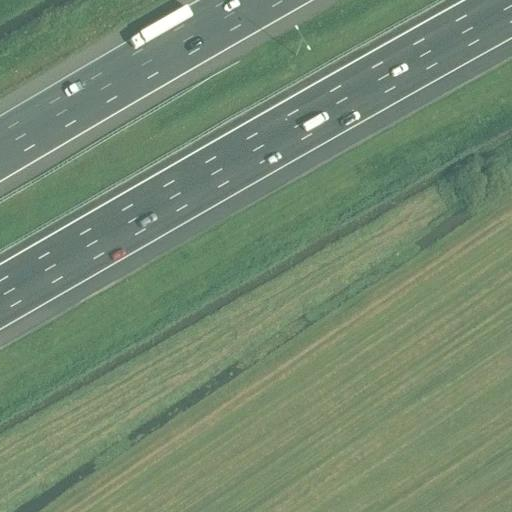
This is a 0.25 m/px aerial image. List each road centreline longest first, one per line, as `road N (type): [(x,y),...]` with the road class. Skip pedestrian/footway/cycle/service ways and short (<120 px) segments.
road 1 (motorway): [(0,298),(511,8)]
road 2 (motorway): [(251,0),(0,149)]
